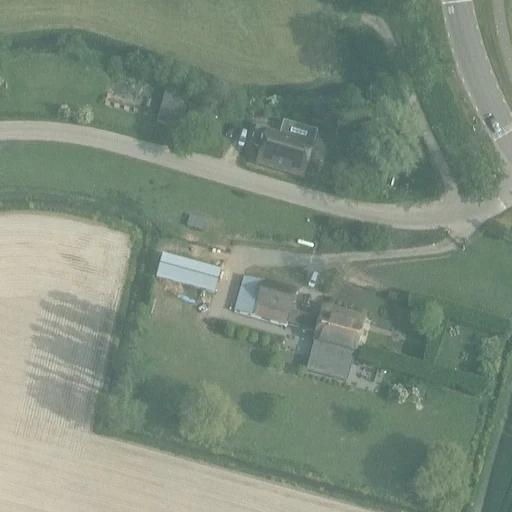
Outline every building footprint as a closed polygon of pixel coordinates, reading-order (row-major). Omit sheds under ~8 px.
[(179,130),(189,99),(164,92),(155,123),(179,130)] [(192,107),(187,122),(210,130),(215,114),(192,107)] [(331,130),(334,118),(312,112),(308,124),(331,130)] [(378,123),(363,127),(367,141),(382,137),(378,123)] [(256,127),(250,146),(261,150),(257,165),(302,178),(311,146),(267,134),(268,130),(256,127)] [(162,256),(156,278),(213,294),(219,272),(162,256)] [(285,327),(294,293),(243,279),(234,313),(285,327)] [(351,363),(354,354),(360,328),(320,317),(313,342),(322,345),(319,354),(321,359),(347,365),(351,363)]
